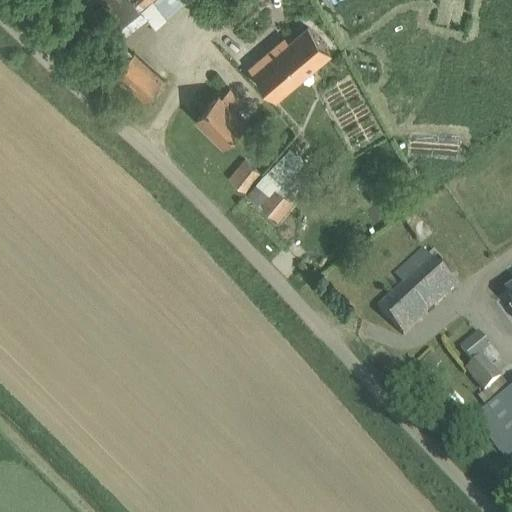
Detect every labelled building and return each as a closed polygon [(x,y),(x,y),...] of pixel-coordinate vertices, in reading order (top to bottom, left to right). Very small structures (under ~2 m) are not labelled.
[(147,13),(156,24),(184,1),(183,0),(133,0),(136,3),(123,13),(133,25),(147,13)] [(255,67),(279,95),(330,52),(308,26),(290,41),(288,38),(255,67)] [(145,100),(159,86),(166,79),(136,51),(134,53),(123,43),(109,58),(120,68),(116,72),(145,100)] [(224,142),(247,119),(236,107),(245,98),(235,87),(226,96),(221,91),(197,116),(224,142)] [(246,190),(259,174),(261,171),(245,158),(230,176),(246,190)] [(295,201),(285,193),(277,187),(263,174),(246,193),(259,204),(260,202),(280,219),(295,201)] [(424,249),(397,274),(405,283),(381,307),(407,334),(458,286),(424,249)] [(485,391),(501,377),(483,356),(491,350),(477,334),(461,349),(474,364),(467,371),(485,391)] [(438,370),(427,360),(417,370),(428,380),(438,370)] [(511,389),(510,391),(503,381),(480,398),(487,409),(468,422),(485,446),(492,441),(511,468),(511,389)]
